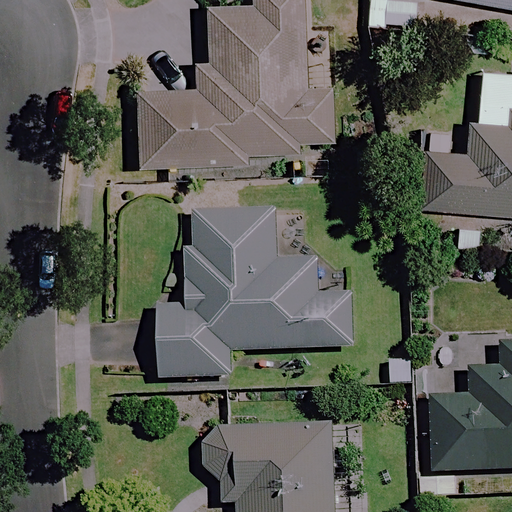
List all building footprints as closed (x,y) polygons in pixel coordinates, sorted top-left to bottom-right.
[(294,144),(324,143),(322,87),(299,88),(295,0),(223,0),(223,4),(197,6),(201,91),(129,94),(132,170),(242,166),(241,157),(295,155),(294,144)] [(411,40),(418,0),(436,0),(511,13),(511,0),(363,0),(358,31),(411,40)] [(511,110),(501,109),(500,128),(460,126),(458,158),(423,156),(420,214),(511,219),(511,110)] [(297,225),(275,225),(275,209),(188,210),(189,250),(178,251),(178,306),(148,307),(149,382),(230,380),(230,354),(347,353),(347,292),(316,293),(315,256),(297,256),(297,225)] [(511,343),(456,345),(456,377),(426,378),(428,472),(511,469),(511,343)] [(215,477),(216,502),(234,502),(233,511),(331,511),(330,430),(197,433),(198,477),(215,477)]
